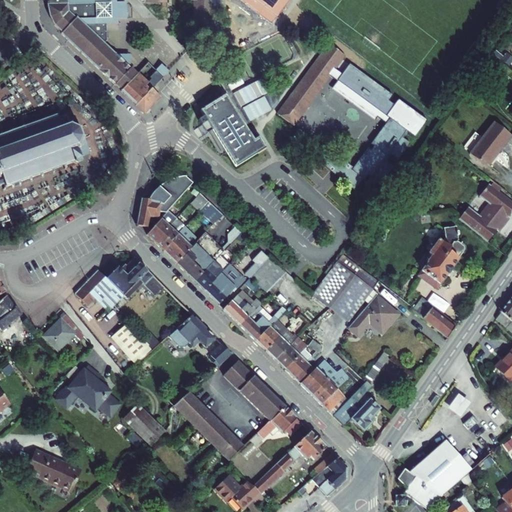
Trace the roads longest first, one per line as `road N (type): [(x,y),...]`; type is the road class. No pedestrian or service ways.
road 1 (tertiary): [(369,470),(128,236),(119,213)]
road 2 (secondary): [(511,267),(369,470)]
road 3 (tertiary): [(36,30),(129,121),(134,162),(119,213)]
road 4 (residential): [(119,213),(0,257)]
